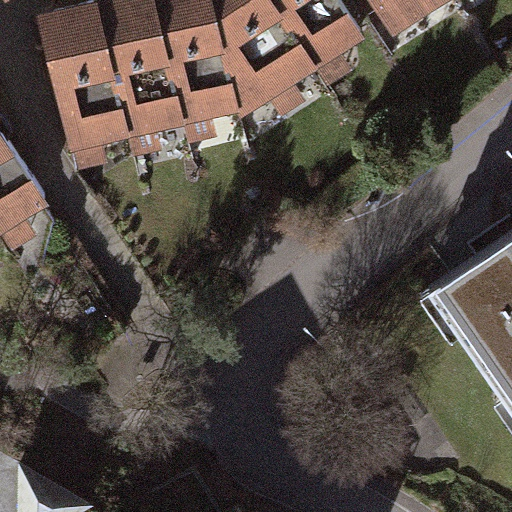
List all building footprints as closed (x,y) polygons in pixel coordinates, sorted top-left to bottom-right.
[(367,39),(340,0),(71,0),(34,9),(68,156),(249,116),(367,39)] [(367,0),(392,38),(452,0),(367,0)] [(0,232),(47,203),(0,133),(0,232)] [(511,236),(424,299),(511,422),(511,236)] [(0,511),(82,511),(54,453),(0,478),(0,511)]
